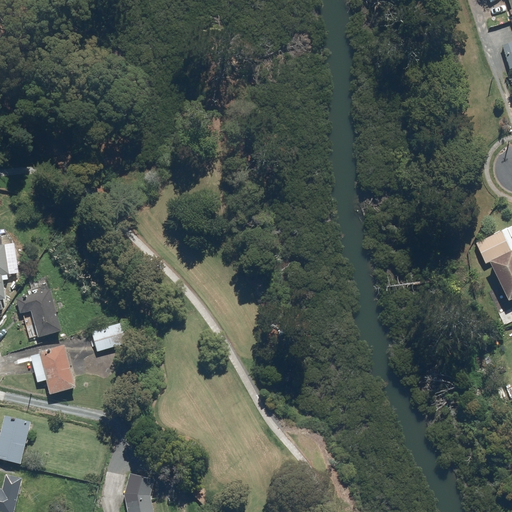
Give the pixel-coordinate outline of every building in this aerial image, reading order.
[(511,42),(503,45),(510,70),(511,68),(511,42)] [(493,261),(502,283),(485,291),(493,308),(510,300),(511,299),(511,226),(476,242),(485,264),(493,261)] [(0,296),(6,296),(2,273),(11,272),(6,242),(0,243),(0,296)] [(30,340),(65,331),(53,289),(19,298),(30,340)] [(504,326),(511,322),(511,304),(497,312),(504,326)] [(93,332),(99,351),(129,343),(125,330),(123,323),(93,332)] [(79,387),(68,345),(41,352),(42,354),(32,356),(39,382),(49,380),(53,394),(79,387)] [(0,457),(23,463),(33,422),(7,415),(0,442),(0,457)] [(124,493),(127,475),(110,471),(106,489),(124,493)] [(8,474),(4,490),(0,488),(0,511),(15,511),(21,494),(25,478),(8,474)] [(132,474),(127,495),(130,511),(155,511),(152,496),(156,480),(132,474)]
